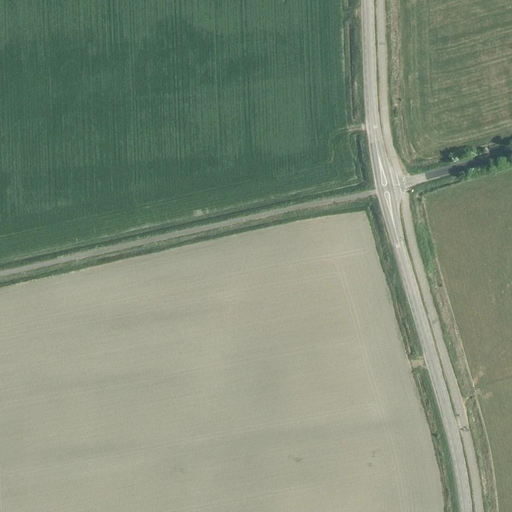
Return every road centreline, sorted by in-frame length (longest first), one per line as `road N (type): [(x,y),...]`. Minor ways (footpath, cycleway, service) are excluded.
road 1 (secondary): [(465,511),(384,188)]
road 2 (secondary): [(384,188),(372,130),(366,0)]
road 3 (unclassified): [(511,152),(384,188)]
